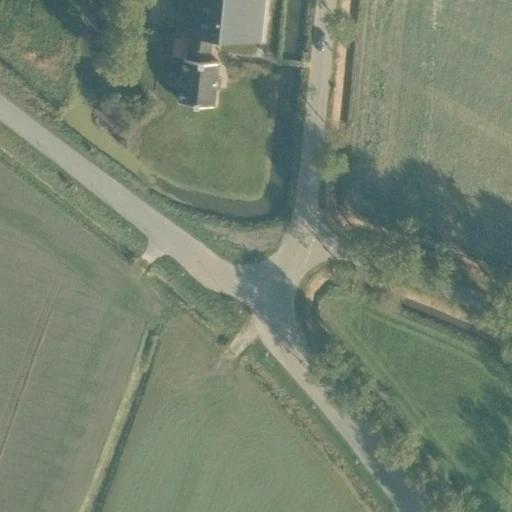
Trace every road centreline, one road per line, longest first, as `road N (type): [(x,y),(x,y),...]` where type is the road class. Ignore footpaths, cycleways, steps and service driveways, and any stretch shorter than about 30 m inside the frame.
road 1 (unclassified): [(274,293),(204,266),(0,104)]
road 2 (tertiary): [(418,511),(290,351),(276,324),(274,293)]
road 3 (tertiary): [(301,234),(326,0)]
road 4 (residential): [(511,315),(301,234)]
